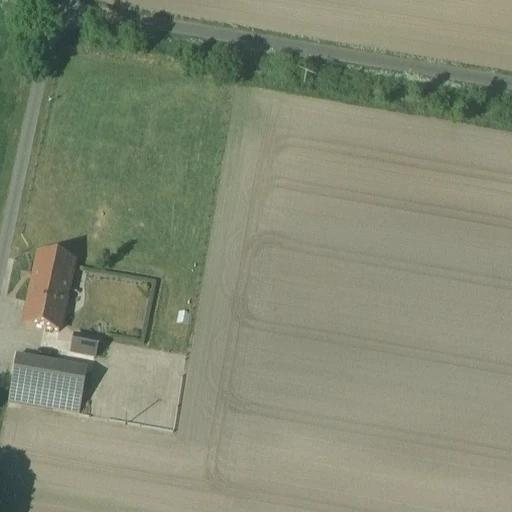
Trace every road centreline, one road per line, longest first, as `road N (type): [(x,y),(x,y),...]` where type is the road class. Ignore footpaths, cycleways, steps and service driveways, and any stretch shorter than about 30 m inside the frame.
road 1 (residential): [(511,71),(71,0)]
road 2 (residential): [(0,231),(58,0)]
